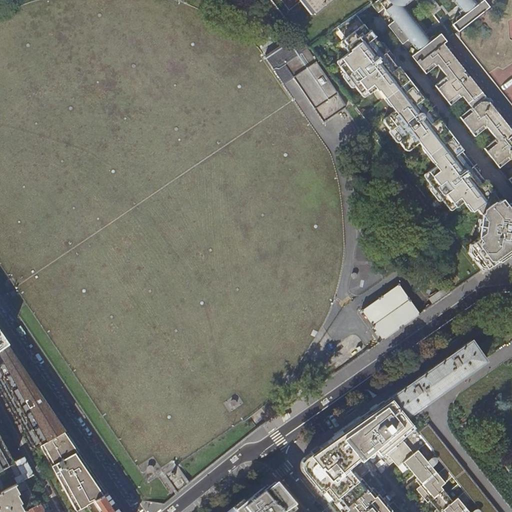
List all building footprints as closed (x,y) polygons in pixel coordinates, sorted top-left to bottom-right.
[(302,0),(314,14),(332,0),(302,0)] [(452,24),(458,31),(489,6),(484,0),(482,0),(478,4),(474,0),(472,0),(458,11),(460,14),(457,16),(456,18),(456,19),(456,20),(452,24)] [(420,6),(428,17),(432,14),(432,10),(432,9),(432,8),(432,7),(431,6),(431,5),(430,4),(429,3),(428,3),(427,2),(425,4),(424,3),(420,6)] [(387,25),(402,43),(408,39),(410,41),(423,31),(417,23),(419,21),(412,12),(410,14),(404,6),(391,17),(393,20),(387,25)] [(418,91),(399,66),(398,67),(395,63),(395,60),(396,58),(384,42),(378,41),(375,37),(376,36),(371,30),(370,31),(357,14),(338,27),(346,38),(344,39),(350,48),(347,50),(349,53),(342,58),(347,65),(369,93),(376,88),(378,91),(380,90),(395,110),(387,117),(411,148),(419,142),(435,162),(433,163),(435,166),(428,171),(453,203),(456,207),(462,202),(465,204),(466,203),(472,211),(476,208),(481,214),(480,218),(483,221),(481,229),(478,232),(477,235),(480,239),(481,239),(498,260),(511,249),(511,206),(508,202),(506,204),(501,198),(499,200),(489,187),(491,186),(485,179),(484,180),(481,177),(482,174),(482,171),(470,156),(464,155),(461,150),(463,149),(444,125),(445,124),(437,113),(438,108),(435,104),(433,101),(428,100),(420,90),(418,91)] [(441,43),(445,40),(440,33),(435,36),(434,35),(433,35),(432,35),(431,36),(429,38),(427,35),(413,46),(417,51),(411,55),(416,63),(441,43)] [(283,64),(306,48),(306,49),(308,48),(303,41),(300,42),(295,36),(265,56),(283,84),(293,78),(283,64)] [(416,63),(511,184),(511,135),(511,131),(468,77),(466,79),(465,75),(462,73),(463,71),(441,43),(416,63)] [(293,78),(324,122),(346,106),(306,49),(306,48),(283,64),(293,78)] [(369,93),(347,65),(342,58),(344,62),(340,66),(345,73),(348,74),(355,83),(354,85),(360,93),(365,89),(369,94),(369,93)] [(411,148),(387,117),(384,119),(383,121),(390,130),(393,128),(401,139),(399,141),(405,150),(408,150),(411,148)] [(453,203),(428,171),(431,175),(426,179),(432,187),(434,187),(441,196),(441,199),(447,207),(453,203)] [(498,260),(481,239),(480,239),(477,235),(477,236),(478,237),(464,248),(482,271),(486,268),(498,260)] [(383,341),(419,315),(398,285),(362,311),(383,341)] [(433,305),(450,293),(447,289),(444,291),(443,289),(428,298),(433,305)] [(39,445),(63,431),(65,430),(40,392),(1,334),(0,332),(0,357),(2,361),(0,362),(0,394),(22,434),(31,450),(39,445)] [(407,385),(390,397),(406,416),(418,407),(420,409),(422,407),(421,405),(428,400),(459,377),(469,370),(471,373),(473,371),(472,369),(484,360),(479,353),(482,351),(480,349),(478,350),(470,340),(451,353),(407,385)] [(317,375),(323,383),(342,369),(336,362),(317,375)] [(468,511),(464,507),(471,501),(464,491),(452,500),(440,486),(452,476),(445,467),(437,474),(431,467),(433,466),(428,460),(426,461),(417,450),(426,443),(418,432),(406,416),(390,397),(372,410),(349,426),(344,429),(314,451),(305,458),(303,470),(310,478),(319,490),(335,508),(337,511),(468,511)] [(226,406),(226,407),(227,409),(228,410),(229,411),(231,411),(233,411),(234,410),(235,408),(235,406),(234,405),(233,403),(232,403),(230,402),(228,403),(227,404),(226,406)] [(418,432),(426,443),(445,467),(452,476),(464,491),(471,501),(480,511),(497,511),(429,424),(418,432)] [(71,443),(63,431),(39,445),(75,510),(94,499),(105,493),(90,472),(81,458),(71,443)] [(0,469),(14,462),(0,436),(0,469)] [(17,484),(24,480),(33,475),(28,464),(24,457),(14,462),(21,474),(14,478),(17,484)] [(163,475),(176,495),(188,486),(176,466),(163,475)] [(145,470),(144,472),(145,474),(146,475),(148,476),(149,476),(151,475),(152,474),(153,473),(153,471),(153,469),(152,468),(150,467),(148,467),(147,468),(145,469),(145,470)] [(23,511),(38,505),(24,480),(17,484),(1,492),(0,493),(0,492),(0,511),(23,511)] [(287,511),(284,509),(290,504),(281,494),(278,490),(270,496),(267,493),(264,489),(254,497),(235,511),(287,511)] [(107,492),(105,493),(94,499),(101,511),(120,511),(116,506),(107,492)] [(45,511),(41,503),(38,505),(23,511),(45,511)]
